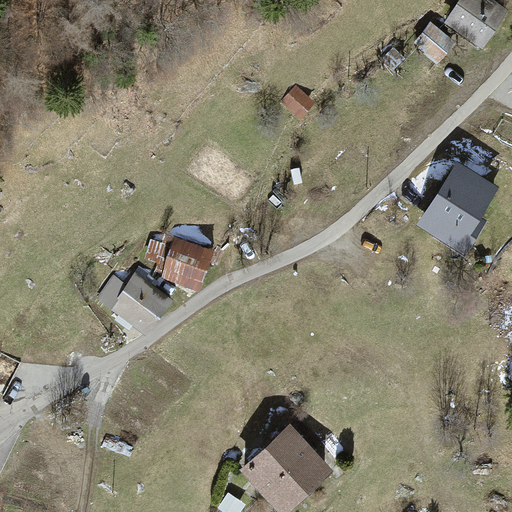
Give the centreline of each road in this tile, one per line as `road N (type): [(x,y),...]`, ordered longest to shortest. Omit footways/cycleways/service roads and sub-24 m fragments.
road 1 (residential): [(511,61),(341,226),(195,301),(0,435)]
road 2 (track): [(110,362),(82,511)]
